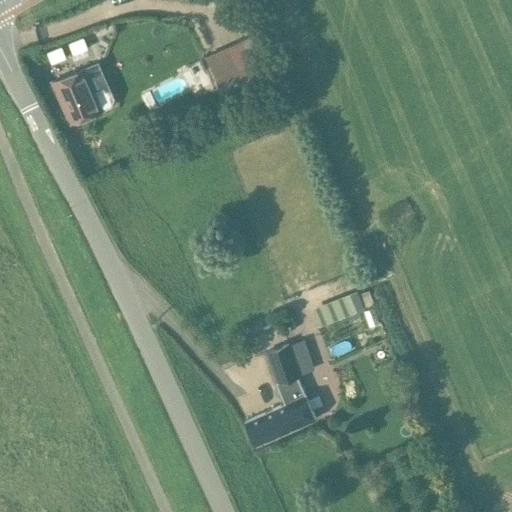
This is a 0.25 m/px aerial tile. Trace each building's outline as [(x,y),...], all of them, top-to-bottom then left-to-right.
[(234,0),(217,0),(225,18),(239,12),(234,0)] [(264,57),(254,33),(206,54),(227,102),(265,86),(264,84),(278,78),(269,55),(264,57)] [(69,43),(74,54),(88,47),(83,37),(69,43)] [(62,46),(47,52),(52,63),(66,57),(62,46)] [(201,63),(149,84),(157,103),(208,82),(201,63)] [(95,89),(85,67),(51,82),(70,124),(103,109),(103,108),(111,105),(114,97),(110,89),(102,86),(95,89)] [(358,292),(313,310),(319,324),(364,307),(358,292)] [(302,337),(286,343),(299,372),(313,367),(302,337)] [(256,445),(316,417),(296,373),(299,372),(286,343),(263,352),(286,402),(245,420),(256,445)]
